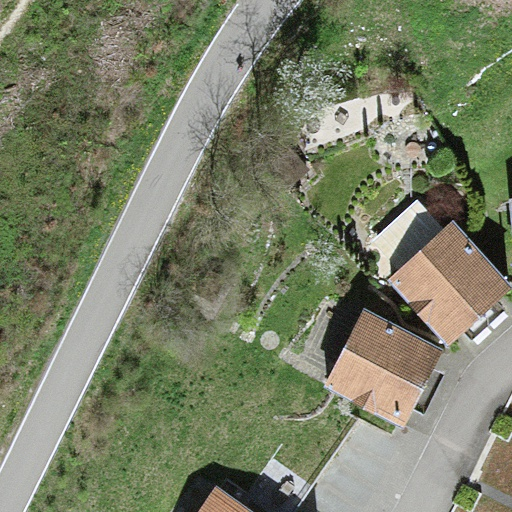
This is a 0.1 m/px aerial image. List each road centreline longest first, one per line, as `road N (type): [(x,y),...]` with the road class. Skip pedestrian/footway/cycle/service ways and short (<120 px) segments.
road 1 (unclassified): [(270,0),(84,308),(0,491)]
road 2 (residential): [(414,511),(490,376),(511,362)]
